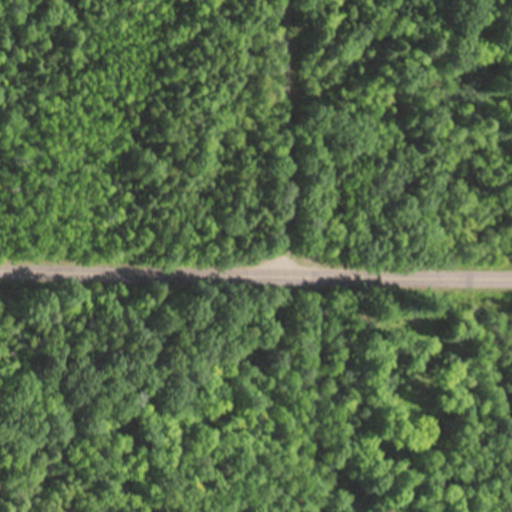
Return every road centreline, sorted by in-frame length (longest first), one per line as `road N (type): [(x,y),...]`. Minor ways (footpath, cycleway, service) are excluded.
road 1 (residential): [(511,274),(0,260)]
road 2 (residential): [(284,268),(292,0)]
